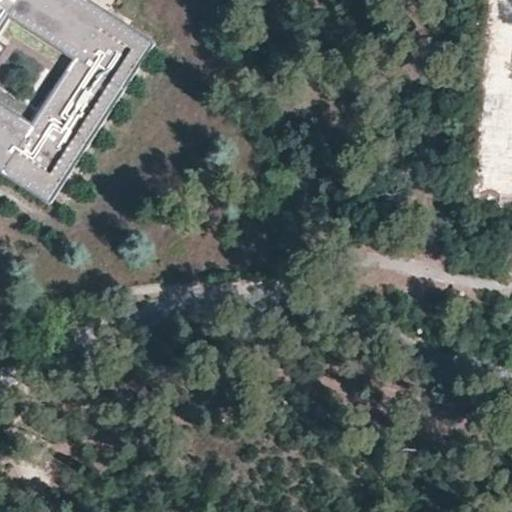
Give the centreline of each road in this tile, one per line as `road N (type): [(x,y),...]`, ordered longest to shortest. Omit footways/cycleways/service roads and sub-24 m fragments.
road 1 (unclassified): [(511,358),(251,293),(166,304),(0,367)]
road 2 (track): [(48,511),(0,391)]
